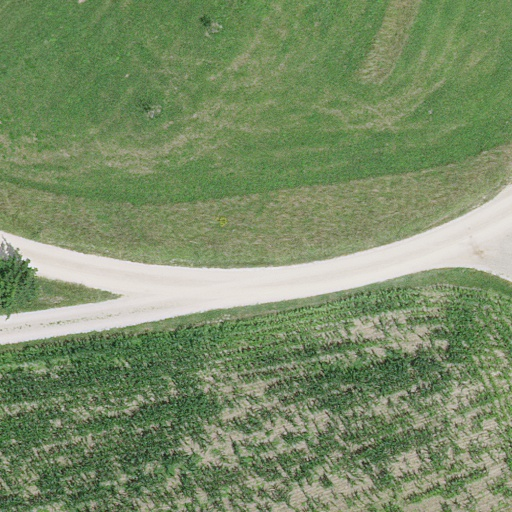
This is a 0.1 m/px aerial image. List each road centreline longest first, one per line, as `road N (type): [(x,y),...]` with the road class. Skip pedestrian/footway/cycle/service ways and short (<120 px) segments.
road 1 (track): [(0,317),(451,244),(511,210)]
road 2 (track): [(194,291),(0,244)]
